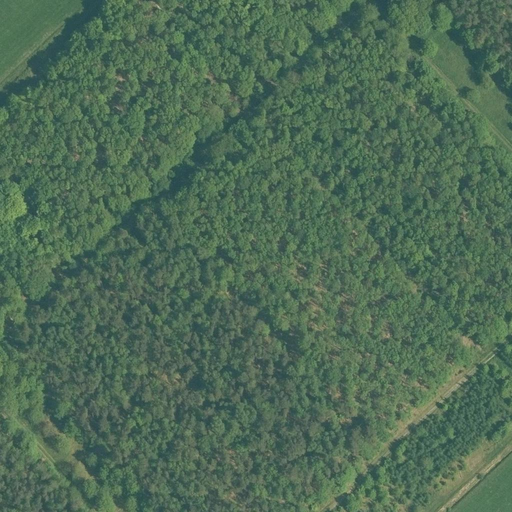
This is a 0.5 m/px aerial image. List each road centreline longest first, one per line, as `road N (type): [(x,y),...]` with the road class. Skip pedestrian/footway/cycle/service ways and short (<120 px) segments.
road 1 (track): [(369,2),(0,350)]
road 2 (track): [(330,511),(511,342)]
